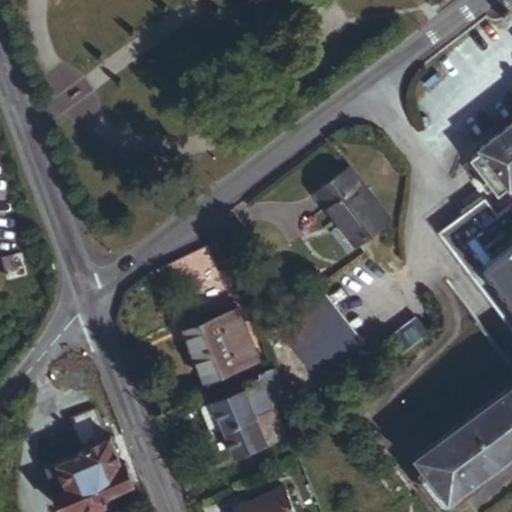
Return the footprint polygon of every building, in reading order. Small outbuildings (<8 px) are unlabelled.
[(511,129),(471,161),(490,187),(494,193),(499,200),(508,193),(509,194),(511,192),(511,129)] [(389,225),(349,171),(315,197),(354,250),(389,225)] [(487,198),(494,193),(490,187),(483,192),(487,198)] [(511,192),(509,194),(511,197),(511,208),(496,221),(484,206),(438,241),(511,335),(511,192)] [(13,198),(0,200),(0,257),(26,251),(13,198)] [(230,295),(210,249),(176,265),(196,310),(230,295)] [(23,279),(19,259),(1,262),(5,283),(23,279)] [(343,366),(303,311),(279,329),(319,384),(343,366)] [(259,364),(254,352),(233,360),(222,333),(244,324),(240,312),(183,333),(203,385),(259,364)] [(254,352),(244,324),(222,333),(233,360),(254,352)] [(426,338),(416,324),(391,342),(401,356),(426,338)] [(279,411),(271,383),(257,388),(268,415),(272,413),(279,411)] [(442,511),(448,511),(511,462),(511,387),(418,460),(435,485),(428,491),(442,511)] [(268,415),(257,388),(212,406),(222,433),(268,415)] [(222,433),(212,406),(199,411),(210,438),(222,433)] [(184,425),(179,411),(155,420),(160,434),(184,425)] [(232,460),(283,441),(272,413),(268,415),(222,433),(232,460)] [(132,490),(112,439),(82,451),(84,454),(45,470),(62,511),(76,511),(82,510),(82,511),(98,511),(107,508),(104,501),(132,490)] [(289,511),(279,490),(234,511),(289,511)]
